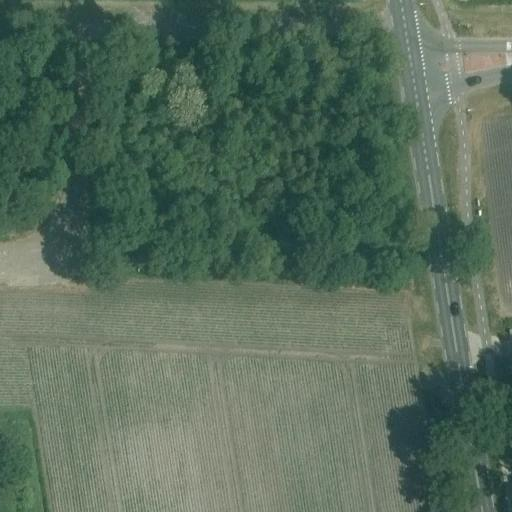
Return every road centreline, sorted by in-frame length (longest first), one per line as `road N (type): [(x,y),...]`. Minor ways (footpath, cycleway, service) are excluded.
road 1 (secondary): [(482,511),(413,87)]
road 2 (track): [(92,28),(74,47),(76,208),(56,258)]
